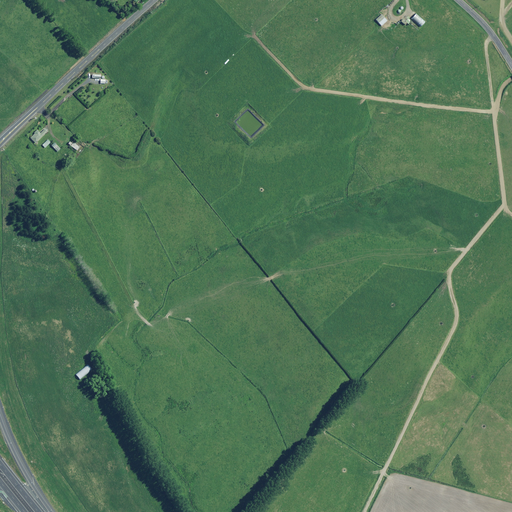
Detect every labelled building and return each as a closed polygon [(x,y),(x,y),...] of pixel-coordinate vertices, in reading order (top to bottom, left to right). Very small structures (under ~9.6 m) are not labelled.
[(387,21),(381,14),(375,19),(381,26),(387,21)] [(424,22),(416,14),(412,19),(420,26),(424,22)] [(410,22),(409,21),(411,19),(406,15),(405,17),(401,21),(405,25),(407,23),(408,24),(410,22)] [(47,131),(44,128),(40,133),(37,130),(34,133),(34,134),(30,138),(35,143),(47,131)] [(51,142),(48,140),(42,145),(45,148),(51,142)] [(60,149),(54,143),(51,146),(58,152),(60,149)] [(33,321),(23,321),(11,331),(16,337),(22,332),(26,328),(29,328),(38,339),(43,334),(33,321)] [(32,337),(26,330),(16,338),(22,345),(32,337)] [(13,343),(8,338),(5,341),(10,346),(13,343)] [(91,370),(87,365),(76,375),(80,379),(91,370)] [(55,403),(53,399),(46,402),(46,401),(42,403),(43,405),(41,406),(49,419),(60,412),(58,408),(59,407),(57,403),(55,403)]
